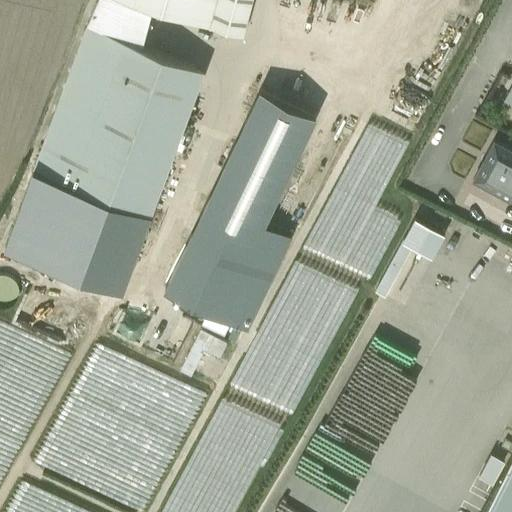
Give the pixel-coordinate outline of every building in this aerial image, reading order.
[(121,0),(243,34),(252,0),(121,0)] [(202,84),(199,65),(91,25),(37,170),(155,213),(202,84)] [(315,113),(261,87),(201,213),(255,239),(264,220),(315,113)] [(511,150),(495,141),(475,183),(511,203),(511,150)] [(37,170),(33,169),(7,238),(5,244),(80,272),(123,287),(151,212),(37,170)] [(435,253),(447,228),(414,212),(377,289),(405,302),(413,287),(404,283),(422,246),(435,253)] [(201,213),(168,281),(165,286),(247,326),(292,233),(264,220),(255,239),(201,213)] [(511,511),(511,459),(483,511),(511,511)]
